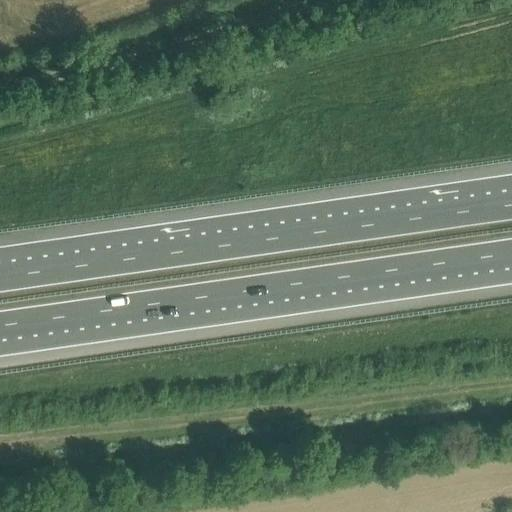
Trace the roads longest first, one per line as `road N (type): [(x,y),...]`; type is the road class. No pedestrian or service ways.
road 1 (motorway): [(0,329),(511,253)]
road 2 (motorway): [(511,206),(0,278)]
road 3 (track): [(0,85),(92,68),(315,0)]
